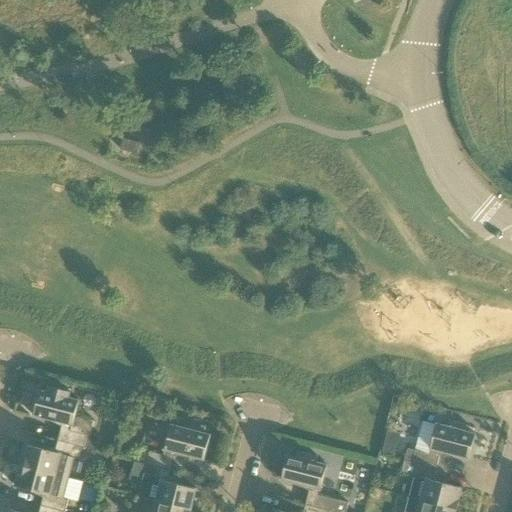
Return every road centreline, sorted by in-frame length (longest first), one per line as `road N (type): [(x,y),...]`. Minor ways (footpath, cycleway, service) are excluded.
road 1 (residential): [(0,85),(138,55),(295,3)]
road 2 (residential): [(511,232),(469,202),(437,157),(418,81)]
road 3 (residential): [(418,81),(340,63),(295,3)]
